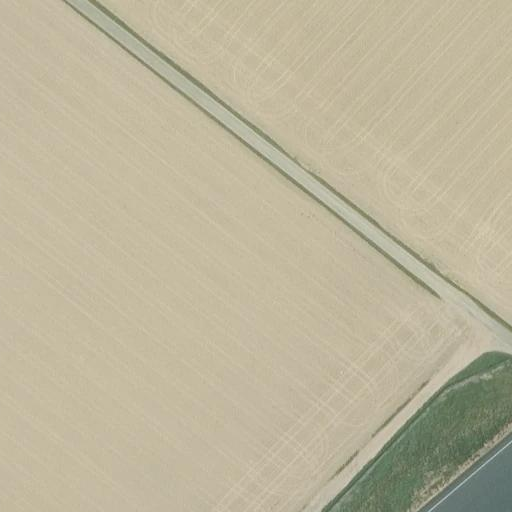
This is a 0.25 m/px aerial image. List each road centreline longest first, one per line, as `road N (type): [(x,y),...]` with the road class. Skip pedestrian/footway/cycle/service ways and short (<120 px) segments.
road 1 (residential): [(75,0),(511,344)]
road 2 (track): [(489,330),(318,511)]
